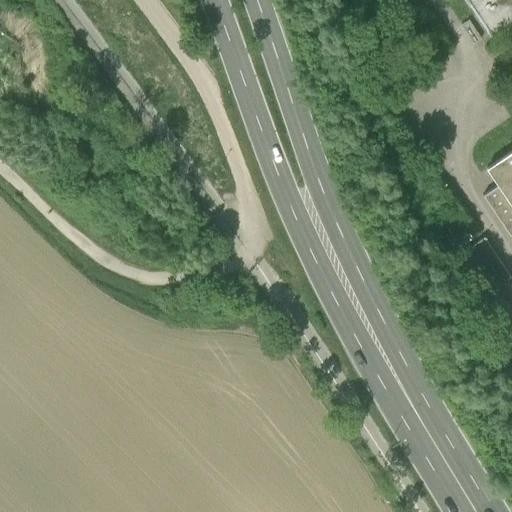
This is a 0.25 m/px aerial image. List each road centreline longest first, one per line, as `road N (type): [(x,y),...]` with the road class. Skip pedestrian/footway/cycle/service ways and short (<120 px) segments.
road 1 (primary): [(323,237),(475,511)]
road 2 (track): [(0,168),(75,239),(131,273),(197,277),(235,268),(251,254)]
road 3 (primary): [(214,0),(287,192),(323,237)]
road 4 (primary): [(323,237),(319,181),(257,0)]
